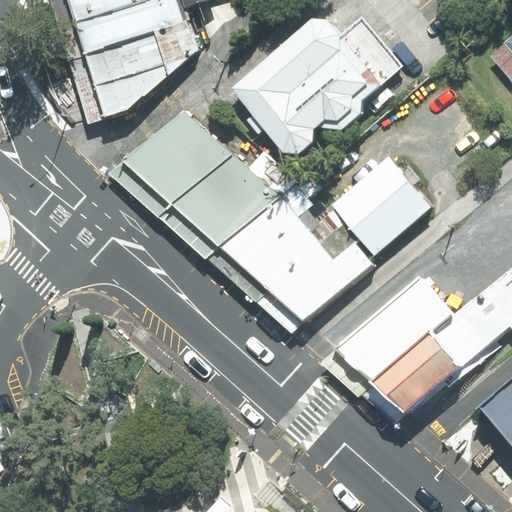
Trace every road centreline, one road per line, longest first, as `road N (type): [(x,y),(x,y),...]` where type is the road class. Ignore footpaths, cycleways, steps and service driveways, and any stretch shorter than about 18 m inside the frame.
road 1 (tertiary): [(85,212),(424,511)]
road 2 (residential): [(0,318),(27,273),(85,212)]
